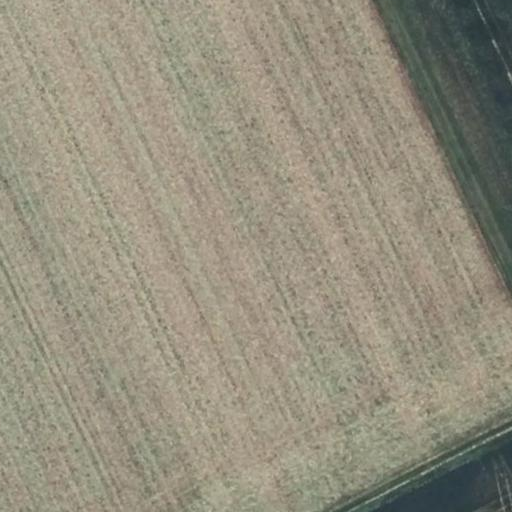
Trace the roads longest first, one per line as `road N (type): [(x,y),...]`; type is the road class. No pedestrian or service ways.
road 1 (track): [(511,264),(384,0)]
road 2 (track): [(511,423),(341,511)]
